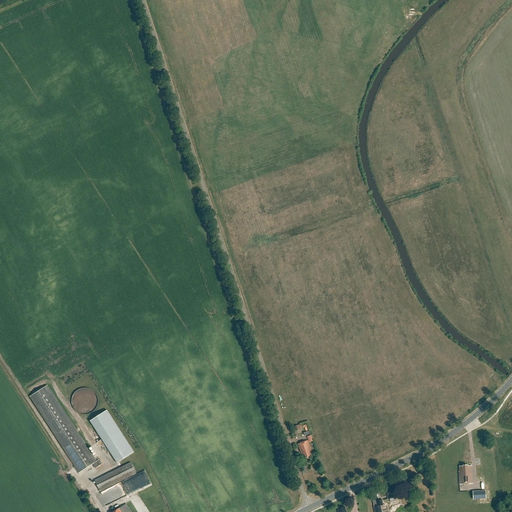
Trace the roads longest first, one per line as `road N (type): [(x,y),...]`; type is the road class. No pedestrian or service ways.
road 1 (unclassified): [(308,507),(142,0)]
road 2 (tertiary): [(308,507),(419,453),(468,422),(511,379)]
